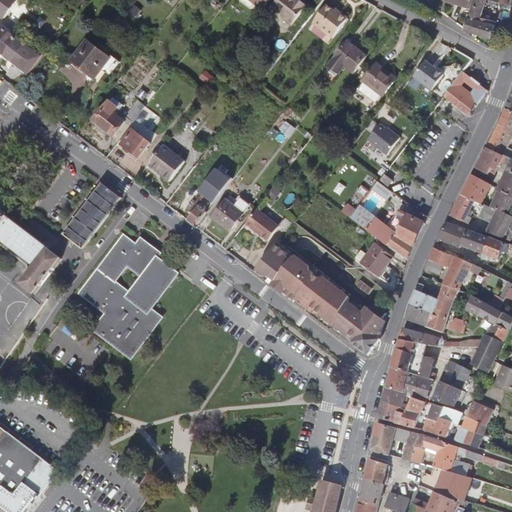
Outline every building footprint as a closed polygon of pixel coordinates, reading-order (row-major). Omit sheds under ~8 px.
[(239,0),(251,9),(256,3),(263,9),(269,0),(239,0)] [(276,0),(272,7),(283,16),(284,19),(289,24),(293,23),(307,6),(299,0),(295,0),(295,1),(294,0),(276,0)] [(446,0),(471,9),(474,0),(446,0)] [(474,0),(471,9),(464,29),(493,37),(497,23),(509,26),(511,10),(511,5),(508,5),(508,7),(502,6),(499,16),(487,13),(485,19),(482,18),(487,0),(474,0)] [(327,6),(313,24),(333,39),(346,21),(327,6)] [(0,26),(0,51),(12,61),(23,47),(24,46),(0,26)] [(88,41),(73,60),(95,78),(106,65),(109,67),(114,61),(88,41)] [(348,42),(329,67),(339,74),(344,67),(353,74),(366,56),(348,42)] [(23,47),(12,61),(30,74),(41,60),(23,47)] [(445,76),(426,62),(415,77),(433,91),(445,76)] [(377,64),(364,82),(385,97),(396,83),(386,75),(389,73),(377,64)] [(488,92),(463,72),(444,96),(470,116),(488,92)] [(110,102),(95,122),(113,137),(125,122),(114,113),(118,108),(110,102)] [(134,123),(146,107),(139,102),(127,118),(134,123)] [(511,112),(507,110),(496,132),(511,140),(511,112)] [(385,159),(401,138),(393,132),(392,133),(380,124),(365,144),(385,159)] [(130,128),(121,139),(124,142),(122,144),(132,152),(130,155),(138,161),(151,144),(130,128)] [(511,161),(511,160),(511,150),(509,149),(511,142),(511,140),(496,132),(487,149),(506,158),(511,161)] [(165,146),(150,165),(170,181),(185,162),(165,146)] [(487,149),(477,168),(494,177),(501,163),(503,164),(506,158),(487,149)] [(209,150),(200,161),(204,164),(213,153),(209,150)] [(511,199),(511,160),(511,161),(497,192),(498,193),(511,199)] [(195,167),(190,173),(196,177),(201,171),(195,167)] [(219,167),(200,191),(215,203),(234,179),(219,167)] [(190,173),(167,204),(175,210),(195,183),(196,177),(190,173)] [(385,175),(379,183),(388,189),(393,181),(385,175)] [(473,175),(462,195),(482,205),(492,185),(473,175)] [(365,190),(370,194),(377,184),(373,180),(365,190)] [(121,197),(104,183),(65,234),(83,247),(121,197)] [(370,194),(351,218),(380,240),(396,252),(408,260),(425,223),(401,212),(390,228),(375,216),(387,201),(388,201),(394,193),(389,190),(388,189),(379,183),(377,184),(370,194)] [(510,242),(511,238),(511,216),(509,215),(511,208),(511,199),(498,193),(491,208),(497,211),(492,222),(487,232),(510,242)] [(462,195),(451,217),(465,224),(466,222),(469,224),(474,214),(479,216),(484,206),(482,205),(462,195)] [(188,221),(197,227),(208,213),(206,211),(207,209),(207,207),(211,202),(203,196),(191,211),(194,213),(188,221)] [(247,209),(240,203),(230,196),(213,218),(231,232),(248,210),(247,209)] [(243,199),(240,203),(247,209),(251,205),(243,199)] [(479,216),(492,222),(497,211),(491,208),(488,206),(487,208),(484,206),(479,216)] [(258,209),(247,224),(269,241),(281,227),(258,209)] [(0,210),(0,238),(36,266),(22,283),(36,294),(63,258),(0,210)] [(448,223),(439,240),(460,250),(461,247),(469,230),(448,223)] [(469,230),(461,247),(482,255),(488,238),(469,230)] [(125,236),(80,294),(106,314),(94,330),(132,359),(163,318),(152,309),(179,274),(159,258),(162,254),(142,238),(137,244),(125,236)] [(488,238),(482,255),(489,257),(499,260),(502,252),(505,254),(508,254),(510,249),(509,249),(510,246),(488,238)] [(330,278),(281,240),(257,271),(263,275),(262,277),(295,303),(298,299),(307,307),(321,320),(326,320),(335,327),(347,302),(350,297),(328,280),(330,278)] [(380,240),(369,255),(363,251),(357,259),(380,276),(394,258),(393,257),(396,252),(380,240)] [(444,266),(449,268),(451,262),(454,256),(435,249),(430,260),(444,266)] [(444,285),(445,286),(461,291),(472,272),(479,275),(483,269),(461,259),(457,257),(454,263),(452,269),(444,285)] [(430,260),(426,270),(440,276),(444,266),(430,260)] [(496,297),(491,306),(500,311),(511,288),(511,283),(509,282),(500,299),(496,297)] [(415,295),(407,319),(444,333),(456,300),(461,291),(445,286),(440,301),(422,293),(425,286),(420,284),(415,295)] [(476,297),(473,296),(467,312),(480,317),(495,325),(486,335),(505,344),(511,328),(511,317),(505,313),(504,314),(500,311),(491,306),(476,297)] [(463,297),(460,303),(465,305),(468,299),(463,297)] [(298,299),(295,303),(305,310),(307,307),(298,299)] [(365,316),(347,302),(335,327),(341,332),(343,331),(355,340),(368,350),(372,353),(379,345),(387,321),(371,309),(370,309),(365,316)] [(376,304),(371,309),(387,321),(389,314),(376,304)] [(452,324),(450,330),(464,335),(467,326),(465,325),(466,322),(464,321),(457,319),(452,324)] [(404,329),(401,341),(417,345),(418,344),(439,348),(442,339),(404,329)] [(491,374),(496,363),(505,344),(486,335),(482,344),(480,348),(472,365),(491,374)] [(365,353),(368,350),(355,340),(352,343),(365,353)] [(401,341),(393,369),(431,380),(437,362),(435,360),(416,357),(414,356),(417,345),(401,341)] [(463,391),(473,372),(451,362),(446,371),(448,372),(453,374),(451,378),(446,375),(443,383),(463,391)] [(511,369),(504,366),(495,387),(511,393),(511,369)] [(431,380),(393,369),(387,389),(400,393),(399,394),(408,397),(415,399),(427,403),(435,381),(431,380)] [(492,382),(481,376),(478,380),(480,381),(491,385),(492,382)] [(441,382),(441,383),(433,401),(456,408),(463,391),(443,383),(441,382)] [(400,393),(387,389),(383,402),(401,408),(409,411),(411,406),(406,404),(408,397),(399,394),(400,393)] [(415,429),(427,403),(415,399),(411,406),(409,411),(407,416),(401,426),(415,429)] [(379,419),(401,426),(407,416),(399,413),(401,408),(383,402),(379,419)] [(445,408),(434,405),(428,419),(431,420),(426,432),(434,435),(441,418),(445,408)] [(459,413),(445,408),(441,418),(453,424),(458,415),(459,413)] [(468,420),(474,422),(471,430),(486,435),(492,417),(473,409),(468,420)] [(441,418),(434,435),(447,439),(453,424),(441,418)] [(375,437),(372,452),(390,456),(394,440),(398,428),(378,422),(374,436),(375,437)] [(453,424),(447,439),(452,440),(458,425),(453,424)] [(0,426),(0,511),(28,511),(60,471),(53,466),(0,426)] [(413,432),(398,428),(394,440),(407,444),(413,432)] [(481,450),(481,448),(483,444),(486,435),(471,430),(468,437),(458,434),(455,441),(481,450)] [(403,459),(412,461),(422,435),(413,432),(407,444),(403,459)] [(422,435),(412,461),(422,464),(426,451),(424,451),(425,448),(439,453),(435,467),(464,475),(468,476),(471,465),(456,460),(458,455),(467,458),(469,451),(429,436),(422,435)] [(483,444),(481,448),(494,453),(496,448),(483,444)] [(505,470),(507,464),(469,451),(467,458),(505,470)] [(370,459),(366,480),(385,485),(386,484),(387,485),(392,468),(389,467),(390,466),(370,459)] [(464,475),(435,467),(431,477),(442,479),(436,492),(460,502),(461,500),(463,492),(456,489),(457,484),(461,485),(464,475)] [(366,480),(361,499),(380,507),(382,500),(384,494),(385,485),(366,480)] [(311,497),(311,499),(308,510),(314,511),(337,511),(339,506),(344,487),(336,485),(322,481),(318,499),(311,497)] [(456,511),(460,502),(436,492),(431,503),(416,497),(413,505),(428,511),(432,511),(456,511)] [(391,494),(390,496),(388,503),(386,508),(395,511),(396,511),(407,511),(409,504),(411,500),(391,494)] [(357,511),(378,511),(380,507),(361,499),(357,511)]
